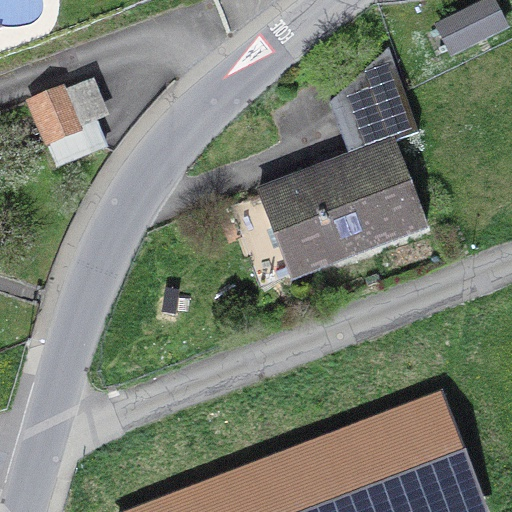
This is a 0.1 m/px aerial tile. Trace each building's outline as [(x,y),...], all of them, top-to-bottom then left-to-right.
[(76,0),(86,25),(152,0),(76,0)] [(493,2),(438,29),(450,52),(504,25),(493,2)] [(392,143),(418,134),(388,48),(329,103),(350,159),(260,192),(292,277),(423,228),(392,143)] [(101,114),(87,82),(33,104),(58,166),(104,147),(94,121),(101,114)] [(299,511),(352,491),(360,511),(421,511),(452,500),(419,416),(335,449),(319,406),(217,447),(233,489),(175,511),(299,511)]
